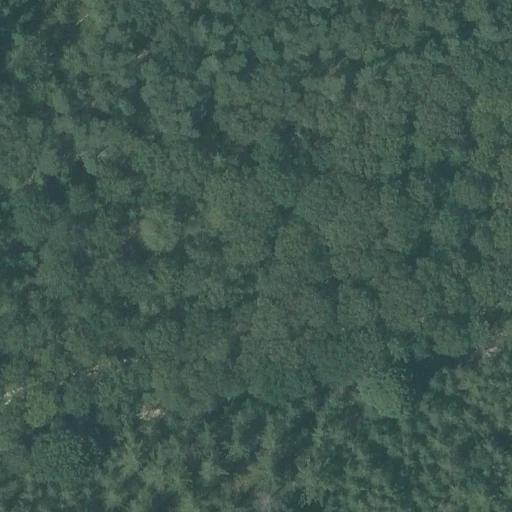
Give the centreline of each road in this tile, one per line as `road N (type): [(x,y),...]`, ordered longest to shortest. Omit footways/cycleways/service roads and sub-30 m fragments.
road 1 (track): [(0,480),(125,421),(511,350)]
road 2 (track): [(511,303),(110,362),(0,399)]
